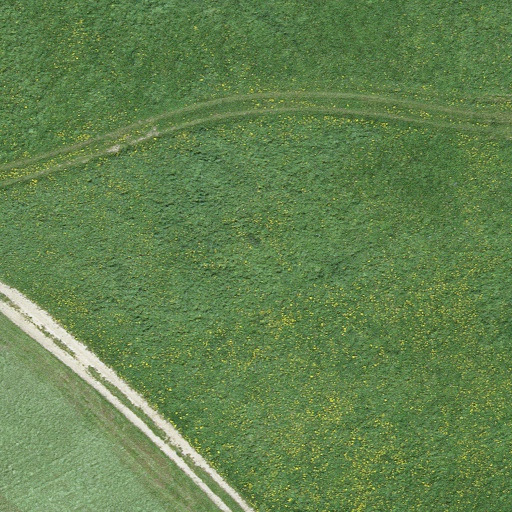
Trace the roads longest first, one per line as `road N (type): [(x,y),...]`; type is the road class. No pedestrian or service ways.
road 1 (track): [(0,183),(185,121),(268,109),(354,111),(465,128),(511,125)]
road 2 (track): [(0,299),(232,511)]
